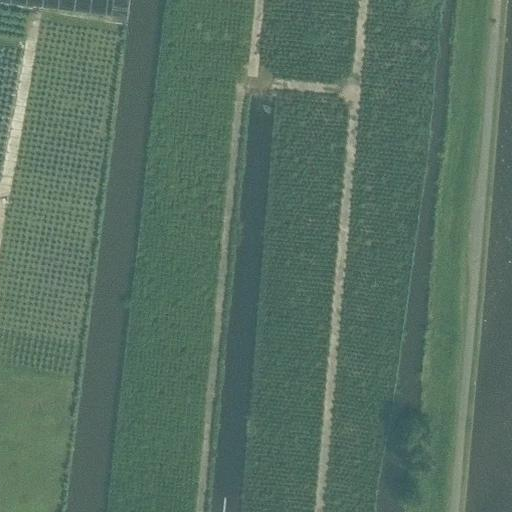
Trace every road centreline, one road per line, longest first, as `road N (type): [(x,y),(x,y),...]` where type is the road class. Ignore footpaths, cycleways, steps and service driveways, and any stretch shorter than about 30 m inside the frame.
road 1 (track): [(199,511),(242,93),(252,73),(259,0)]
road 2 (track): [(364,0),(319,511)]
road 3 (unclassified): [(450,511),(493,0)]
